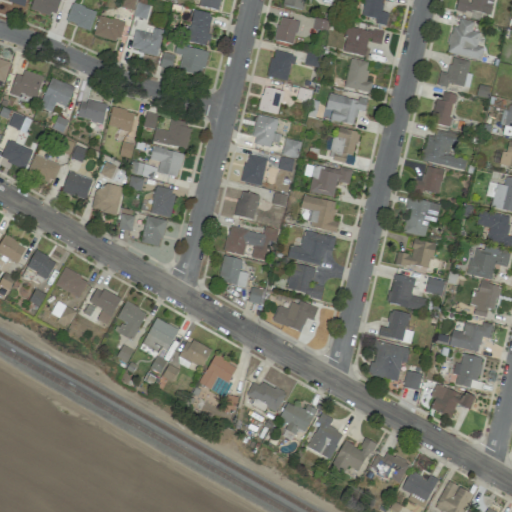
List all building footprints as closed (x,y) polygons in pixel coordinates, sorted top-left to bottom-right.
[(31,0),(30,10),(56,16),(59,0),(31,0)] [(132,10),(135,0),(122,0),(121,7),(132,10)] [(218,10),(219,0),(200,0),(199,7),(218,10)] [(283,0),(283,7),(303,9),(304,0),(283,0)] [(382,0),(363,0),(361,16),(375,19),(374,23),(385,26),(388,13),(380,12),(382,0)] [(493,0),(456,0),(455,8),(485,15),(488,3),(492,4),(493,0)] [(65,22),(89,30),(96,11),(72,3),(65,22)] [(133,16),(146,20),(149,6),(137,3),(133,16)] [(212,15),(193,10),(189,29),(182,28),(179,40),(205,46),(212,15)] [(123,22),(97,16),(93,36),(118,42),(123,22)] [(293,45),(298,21),(279,17),(274,40),(293,45)] [(480,60),(482,47),(476,46),(479,32),(471,31),(473,22),(459,19),(457,28),(451,26),(446,53),(480,60)] [(383,33),(348,26),(342,52),(363,56),(366,41),(380,44),(383,33)] [(152,34),(135,29),(130,50),(156,56),(163,31),(153,28),(152,34)] [(207,52),(176,45),(174,54),(181,56),(177,72),(202,77),(207,52)] [(266,77),(287,82),(293,55),(273,50),(266,77)] [(173,55),(162,53),(160,67),(170,69),(173,55)] [(469,61),(451,57),(448,73),(438,71),(436,85),(447,87),(448,84),(468,88),(471,75),(466,74),(469,61)] [(368,63),(350,58),(343,87),(369,93),(371,83),(364,81),(368,63)] [(9,63),(0,60),(0,86),(1,87),(9,63)] [(42,78),(16,70),(9,94),(18,97),(19,94),(35,99),(42,78)] [(52,112),(54,104),(66,107),(73,86),(48,79),(39,108),(52,112)] [(257,110),(277,115),(282,91),(262,87),(257,110)] [(448,127),(455,95),(442,92),(441,100),(435,99),(430,123),(448,127)] [(330,121),(353,125),(356,111),(364,112),(366,98),(358,97),(358,100),(327,94),(325,108),(332,109),(330,121)] [(106,105),(80,99),(76,118),(102,124),(106,105)] [(130,131),(134,112),(111,108),(107,127),(130,131)] [(143,126),(153,129),(156,114),(146,112),(143,126)] [(19,130),(24,118),(12,114),(7,126),(19,130)] [(251,141),(276,147),(280,135),(274,133),(277,120),(258,115),(251,141)] [(185,150),(191,125),(170,120),(167,132),(155,128),(151,141),(185,150)] [(351,165),(358,132),(338,128),(336,139),(326,137),(324,150),(331,152),(329,160),(351,165)] [(421,160),(463,170),(465,160),(447,155),(449,145),(455,146),(457,135),(435,129),(433,137),(426,135),(421,160)] [(296,158),(300,142),(285,139),(281,155),(296,158)] [(31,150),(7,140),(0,157),(0,159),(24,169),(31,150)] [(132,145),(122,142),(119,155),(130,158),(132,145)] [(511,169),(511,142),(508,142),(506,151),(501,151),(498,166),(511,169)] [(182,153),(151,147),(149,160),(158,162),(156,173),(178,177),(182,153)] [(27,174),(53,183),(59,164),(33,155),(27,174)] [(240,182),(260,186),(266,159),(246,155),(240,182)] [(291,172),(293,160),(280,157),(277,169),(291,172)] [(100,175),(111,178),(114,166),(103,163),(100,175)] [(351,172),(313,164),(307,192),(332,197),(335,182),(348,185),(351,172)] [(442,169),(424,167),(423,181),(416,180),(414,190),(439,194),(442,169)] [(84,200),(92,180),(68,172),(61,192),(84,200)] [(485,195),(492,197),(490,207),(511,212),(511,178),(505,176),(503,185),(488,182),(485,195)] [(122,188),(99,182),(92,210),(115,216),(122,188)] [(173,189),(153,187),(150,215),(170,217),(173,189)] [(258,195),(240,191),(234,216),(252,220),(258,195)] [(300,209),(311,211),(308,227),(336,232),(338,223),(332,221),(336,202),(302,195),(300,209)] [(402,232),(424,237),(427,221),(435,222),(439,204),(407,197),(405,209),(407,209),(402,232)] [(509,216),(478,211),(476,225),(488,227),(486,242),(511,247),(511,239),(511,236),(506,235),(509,216)] [(117,228),(130,231),(134,217),(120,213),(117,228)] [(164,220),(145,216),(140,243),(160,246),(164,220)] [(263,234),(229,226),(223,251),(242,256),(245,244),(260,247),(263,234)] [(287,258),(320,265),(323,249),(332,250),(334,237),(303,231),(300,247),(289,245),(287,258)] [(0,242),(0,254),(16,264),(25,248),(4,235),(0,242)] [(434,243),(413,239),(410,255),(396,252),(394,263),(428,270),(434,243)] [(494,265),(506,267),(509,253),(476,246),(473,259),(470,258),(466,275),(490,280),(494,265)] [(46,279),(55,262),(34,251),(25,268),(46,279)] [(244,287),(247,273),(239,271),(241,260),(222,256),(217,281),(244,287)] [(314,269),(292,263),(284,289),(320,299),(323,287),(310,284),(314,269)] [(54,286),(78,298),(87,280),(63,268),(54,286)] [(425,299),(410,296),(414,279),(393,274),(386,303),(422,311),(425,299)] [(424,292),(440,296),(443,282),(428,278),(424,292)] [(469,305),(474,306),(473,315),(485,317),(487,309),(494,310),(499,285),(479,281),(477,292),(472,292),(469,305)] [(107,325),(119,299),(95,287),(88,303),(101,308),(96,320),(107,325)] [(300,332),(305,318),(312,321),(316,308),(291,300),(287,309),(277,305),(271,322),(300,332)] [(116,334),(133,340),(144,310),(123,303),(116,321),(121,323),(116,334)] [(74,310),(59,305),(53,322),(67,327),(74,310)] [(408,315),(390,310),(385,327),(380,326),(377,335),(409,344),(412,332),(404,330),(408,315)] [(177,330),(155,318),(141,344),(155,352),(159,345),(167,349),(177,330)] [(491,324),(482,322),(481,326),(464,322),(462,332),(451,330),(447,346),(477,352),(480,337),(489,338),(491,324)] [(202,368),(210,350),(186,339),(178,356),(202,368)] [(401,361),(406,362),(409,348),(374,341),(370,361),(367,375),(396,381),(401,361)] [(454,385),(476,389),(482,358),(461,354),(460,363),(454,363),(452,375),(456,376),(454,385)] [(223,396),(236,366),(212,355),(198,385),(223,396)] [(402,387),(418,390),(421,374),(405,371),(402,387)] [(253,379),(244,398),(275,412),(284,394),(253,379)] [(429,397),(433,398),(429,410),(451,417),(455,405),(469,409),(473,398),(434,384),(429,397)] [(298,429),(304,432),(316,410),(306,405),(303,411),(287,402),(278,418),(288,423),(284,430),(294,435),(298,429)] [(328,427),(332,419),(322,414),(306,448),(329,460),(341,433),(328,427)] [(342,441),(330,469),(343,475),(347,467),(359,472),(373,442),(364,438),(359,448),(342,441)] [(375,454),(368,469),(398,483),(408,463),(385,452),(382,458),(375,454)] [(426,480),(409,472),(400,489),(426,501),(436,479),(428,475),(426,480)] [(440,511),(461,511),(471,493),(446,481),(433,509),(440,511)]
